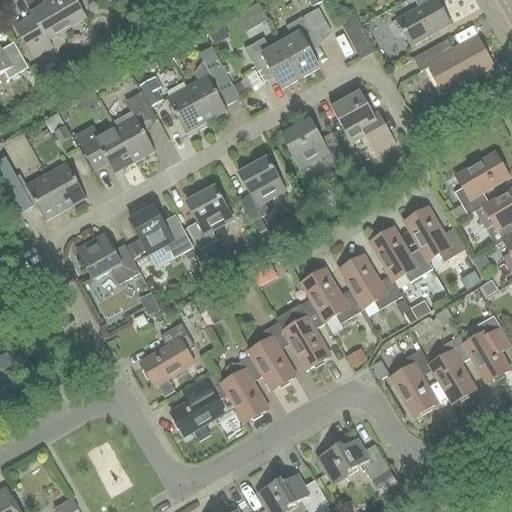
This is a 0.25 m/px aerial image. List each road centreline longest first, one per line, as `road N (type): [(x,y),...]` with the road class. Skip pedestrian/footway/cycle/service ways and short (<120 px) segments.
road 1 (residential): [(416,142),(359,67),(34,257),(113,395)]
road 2 (residential): [(113,395),(173,492),(355,391),(412,461),(511,407)]
road 3 (residential): [(301,254),(411,191),(416,142)]
road 4 (residential): [(0,463),(113,395)]
